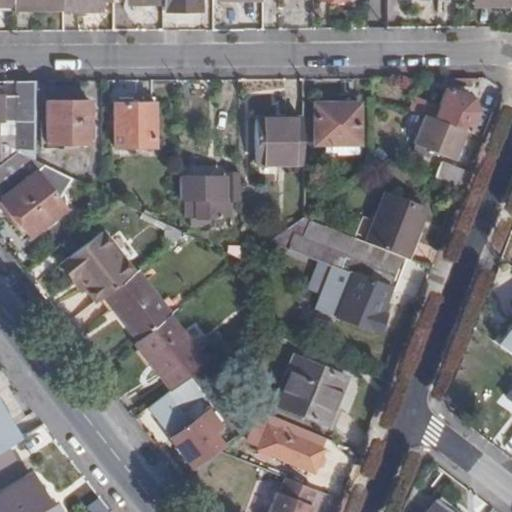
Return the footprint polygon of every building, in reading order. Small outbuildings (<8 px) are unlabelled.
[(63,0),(63,5),(63,11),(101,10),(100,0),(63,0)] [(162,0),(163,10),(198,10),(197,0),(162,0)] [(17,153),(38,163),(35,81),(17,81),(16,96),(0,96),(0,120),(2,121),(1,165),(17,153)] [(473,97),(447,88),(439,107),(433,104),(429,115),(424,115),(412,144),(453,160),(465,131),(471,132),(478,113),(473,97)] [(89,101),(48,102),(49,143),(90,143),(89,101)] [(154,104),(116,103),(117,146),(154,146),(154,104)] [(360,143),(359,104),(315,103),(314,144),(360,143)] [(255,164),(303,164),(303,118),(254,118),(255,164)] [(44,166),(38,163),(17,153),(1,165),(0,166),(0,194),(32,236),(66,209),(60,201),(37,171),(44,166)] [(437,178),(464,189),(469,173),(443,162),(437,178)] [(60,201),(73,180),(44,166),(37,171),(60,201)] [(231,199),(243,200),(243,173),(225,173),(225,177),(185,178),(185,201),(185,217),(195,217),(195,226),(211,226),(211,217),(232,217),(231,199)] [(84,185),(96,190),(100,181),(87,175),(83,184),(84,185)] [(366,243),(407,259),(414,239),(426,209),(386,194),(374,222),(366,243)] [(395,291),(407,259),(366,243),(356,239),(303,218),(273,239),(354,271),(338,315),(378,331),(384,315),(381,313),(382,309),(389,290),(395,291)] [(364,218),(356,239),(366,243),(374,222),(364,218)] [(168,230),(166,247),(185,232),(179,229),(170,225),(168,230)] [(87,289),(97,302),(105,295),(134,273),(126,263),(108,238),(102,230),(61,262),(73,279),(77,276),(87,289)] [(412,261),(419,241),(414,239),(407,259),(412,261)] [(169,317),(171,316),(136,271),(134,273),(105,295),(139,340),(169,317)] [(83,292),(87,289),(77,276),(73,279),(83,292)] [(139,340),(135,344),(170,389),(191,374),(205,363),(169,317),(139,340)] [(511,321),(498,343),(511,352),(511,321)] [(329,425),(348,379),(295,358),(276,404),(329,425)] [(191,374),(199,386),(216,372),(207,361),(205,363),(191,374)] [(193,469),(224,447),(213,433),(219,428),(208,411),(188,424),(181,413),(203,395),(197,387),(199,386),(191,374),(170,389),(147,405),(193,469)] [(0,420),(13,441),(20,438),(0,405),(0,420)] [(268,415),(255,424),(252,434),(252,441),(260,445),(259,448),(315,471),(323,449),(320,448),(323,437),(268,415)] [(0,448),(5,445),(13,441),(0,420),(0,448)] [(0,474),(8,470),(11,457),(5,445),(0,448),(0,474)] [(0,505),(4,511),(58,511),(52,501),(46,505),(31,478),(0,494),(0,505)] [(277,492),(269,511),(310,511),(313,506),(310,505),(316,490),(286,478),(280,493),(277,492)] [(450,506),(437,496),(434,500),(447,510),(450,506)] [(425,511),(449,511),(447,510),(434,500),(425,511)]
